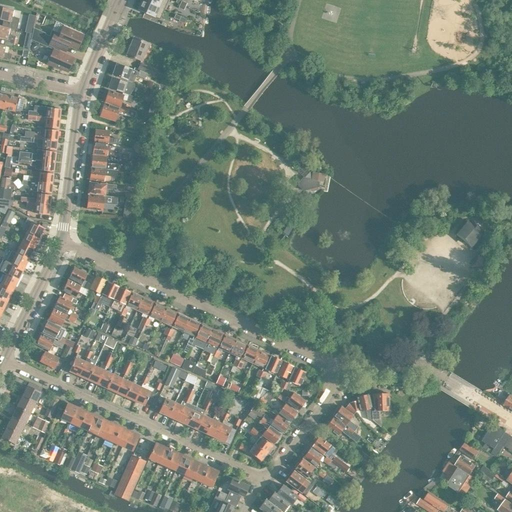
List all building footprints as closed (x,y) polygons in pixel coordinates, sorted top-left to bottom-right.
[(144,0),(142,0),(143,0),(139,10),(160,19),(165,9),(144,0)] [(142,0),(143,0),(142,0),(144,0),(165,9),(168,0),(142,0)] [(2,26),(1,27),(9,28),(9,29),(16,30),(19,18),(12,17),(13,10),(0,7),(0,19),(3,20),(2,26)] [(0,44),(6,46),(13,48),(15,36),(8,35),(9,29),(9,28),(1,27),(2,26),(0,25),(0,44)] [(49,44),(62,50),(65,44),(77,49),(83,36),(63,27),(59,35),(54,33),(49,44)] [(26,32),(22,50),(28,51),(31,40),(30,40),(31,33),(26,32)] [(126,55),(141,61),(148,44),(133,38),(133,39),(131,39),(129,44),(131,45),(126,55)] [(0,44),(0,57),(10,59),(11,54),(4,52),(5,46),(6,46),(0,44)] [(42,59),(48,62),(47,63),(68,72),(73,58),(53,49),(50,57),(44,55),(42,59)] [(139,70),(139,71),(147,74),(147,73),(154,76),(157,70),(140,63),(137,69),(139,70)] [(147,74),(139,71),(139,72),(137,72),(137,71),(116,64),(115,68),(114,68),(112,73),(113,73),(112,75),(133,82),(135,77),(137,76),(145,78),(147,74)] [(108,88),(128,95),(129,95),(129,93),(134,88),(133,84),(112,77),(110,82),(109,81),(108,86),(109,87),(108,88)] [(150,95),(155,97),(158,90),(153,88),(150,95)] [(104,102),(119,106),(120,106),(124,95),(108,90),(106,95),(105,96),(104,99),(105,100),(104,102)] [(0,92),(0,107),(16,109),(17,94),(0,92)] [(129,95),(128,95),(126,100),(134,103),(136,97),(129,95)] [(120,106),(119,106),(119,108),(104,104),(102,109),(100,110),(99,113),(100,114),(100,116),(115,121),(117,113),(122,114),(123,112),(126,113),(126,115),(134,118),(136,111),(120,106)] [(28,111),(28,115),(59,119),(61,109),(37,106),(36,112),(28,111)] [(59,119),(28,115),(27,119),(45,121),(45,127),(58,129),(59,119)] [(24,132),(23,136),(57,140),(58,130),(44,129),(44,134),(34,133),(24,132)] [(93,135),(94,136),(94,141),(118,144),(118,139),(109,138),(109,131),(95,129),(95,131),(93,132),(93,135)] [(57,140),(23,136),(20,136),(19,141),(33,142),(37,142),(36,146),(37,147),(42,148),(42,149),(56,150),(57,140)] [(91,152),(92,153),(92,154),(107,156),(107,150),(117,151),(117,147),(108,145),(108,144),(93,143),(93,148),(91,149),(91,152)] [(287,150),(293,158),(299,153),(293,145),(287,150)] [(141,156),(140,162),(142,162),(143,157),(145,149),(138,148),(137,155),(141,156)] [(19,153),(19,158),(55,162),(56,152),(42,150),(41,156),(31,155),(31,154),(19,153)] [(280,155),(285,161),(289,157),(284,151),(280,155)] [(106,156),(92,155),(92,156),(90,157),(90,160),(91,162),(91,166),(105,168),(105,167),(107,168),(107,169),(117,170),(118,164),(106,163),(106,156)] [(55,162),(19,158),(18,158),(18,162),(30,163),(35,164),(35,169),(40,169),(40,170),(53,172),(55,162)] [(4,167),(2,175),(11,176),(12,168),(4,167)] [(117,170),(107,169),(107,171),(105,171),(105,170),(91,168),(90,173),(88,174),(88,177),(89,179),(89,180),(104,182),(104,175),(116,176),(117,170)] [(29,176),(28,181),(52,183),(53,173),(40,172),(39,177),(29,176)] [(311,189),(317,187),(317,180),(323,181),(324,174),(313,172),(311,179),(304,178),(300,182),(300,186),(304,190),(310,189),(311,189)] [(2,177),(0,185),(0,187),(14,189),(14,185),(8,184),(9,178),(2,177)] [(28,181),(22,180),(22,184),(31,185),(30,191),(51,193),(52,183),(28,181)] [(116,185),(106,184),(89,182),(88,187),(87,188),(87,191),(88,192),(88,194),(104,196),(105,189),(115,190),(116,185)] [(0,198),(7,199),(8,189),(0,187),(0,198)] [(20,201),(26,202),(50,205),(51,195),(37,193),(36,199),(21,197),(20,201)] [(117,197),(103,196),(103,197),(87,196),(87,201),(85,202),(85,206),(86,207),(86,208),(96,210),(98,211),(100,210),(102,210),(103,203),(114,204),(114,201),(116,201),(117,197)] [(50,205),(26,202),(26,206),(36,208),(35,213),(49,215),(50,205)] [(123,214),(122,219),(129,220),(130,218),(131,212),(123,211),(123,214)] [(29,226),(26,232),(39,239),(44,228),(32,222),(32,221),(27,218),(24,223),(29,226)] [(458,233),(459,236),(470,245),(473,246),(483,235),(479,231),(482,229),(474,222),(472,225),(468,221),(458,233)] [(287,224),(283,232),(286,234),(287,234),(291,227),(287,224)] [(26,232),(21,243),(33,249),(39,239),(26,232)] [(21,243),(16,253),(28,259),(33,249),(21,243)] [(6,261),(10,263),(23,270),(28,259),(16,253),(11,251),(6,261)] [(10,263),(5,274),(18,280),(23,270),(10,263)] [(87,282),(85,287),(89,289),(94,278),(85,273),(85,271),(82,269),(80,270),(74,267),(73,268),(71,268),(70,272),(71,273),(68,278),(82,284),(83,281),(87,282)] [(5,274),(0,284),(12,290),(18,280),(5,274)] [(95,275),(94,278),(89,289),(90,289),(100,294),(106,280),(95,275)] [(62,288),(63,289),(62,290),(75,297),(81,286),(67,280),(65,284),(63,284),(62,288)] [(104,299),(111,302),(113,300),(119,286),(108,281),(100,297),(98,303),(102,304),(104,299)] [(0,297),(10,302),(13,296),(10,295),(12,290),(0,284),(0,297)] [(119,306),(123,307),(130,291),(119,286),(113,300),(111,302),(119,306)] [(126,305),(137,310),(143,297),(132,292),(126,305)] [(54,307),(67,314),(72,303),(59,296),(54,307)] [(10,302),(0,297),(0,310),(2,311),(4,307),(7,308),(10,302)] [(141,316),(143,317),(146,318),(147,315),(153,302),(143,297),(137,310),(142,313),(141,316)] [(146,319),(151,321),(152,321),(154,318),(160,321),(166,308),(155,302),(148,318),(147,318),(146,319)] [(176,312),(166,308),(160,321),(170,326),(176,312)] [(48,319),(61,326),(66,315),(53,309),(48,319)] [(172,326),(183,331),(189,318),(178,313),(172,326)] [(116,325),(123,328),(127,319),(120,316),(116,325)] [(146,318),(143,317),(138,328),(141,329),(144,324),(146,319),(147,318),(146,318)] [(189,318),(183,331),(193,336),(199,323),(189,318)] [(42,331),(55,338),(60,327),(47,321),(42,331)] [(103,322),(100,329),(111,334),(114,327),(103,322)] [(195,337),(206,342),(212,329),(201,324),(195,337)] [(85,334),(84,336),(91,339),(93,335),(94,332),(91,330),(87,328),(85,334)] [(170,329),(168,335),(165,339),(169,341),(173,331),(170,329)] [(212,329),(206,342),(217,347),(223,334),(212,329)] [(63,343),(57,340),(57,341),(41,333),(39,338),(37,338),(35,341),(36,343),(36,344),(49,350),(52,344),(55,345),(55,344),(62,347),(63,344),(63,343)] [(103,344),(107,337),(103,335),(98,333),(97,333),(94,340),(103,344)] [(218,348),(229,353),(235,339),(224,334),(218,348)] [(116,341),(107,336),(107,337),(103,344),(103,345),(113,349),(116,341)] [(130,339),(128,343),(130,345),(134,346),(137,339),(135,338),(131,336),(130,339)] [(59,337),(57,340),(63,343),(63,344),(66,345),(72,348),(73,344),(59,337)] [(235,339),(229,353),(240,357),(246,344),(235,339)] [(66,345),(60,359),(64,361),(65,361),(72,348),(66,345)] [(241,358),(252,363),(258,350),(247,345),(241,358)] [(258,350),(252,363),(263,368),(269,355),(258,350)] [(39,361),(53,368),(54,368),(59,371),(64,361),(60,359),(44,351),(39,361)] [(108,352),(106,358),(111,361),(114,354),(108,352)] [(173,353),(170,361),(181,366),(184,357),(173,353)] [(264,369),(275,374),(281,360),(271,355),(264,369)] [(69,371),(78,375),(85,361),(75,357),(69,371)] [(111,361),(106,358),(103,365),(108,367),(111,361)] [(181,367),(191,372),(195,364),(185,359),(181,367)] [(78,375),(88,380),(94,366),(85,361),(78,375)] [(127,361),(124,367),(129,369),(132,363),(127,361)] [(155,361),(153,366),(158,369),(161,363),(155,361)] [(276,374),(287,379),(293,366),(282,361),(276,374)] [(193,372),(203,376),(206,370),(203,369),(195,365),(192,371),(193,372)] [(88,380),(97,384),(103,370),(94,366),(88,380)] [(129,369),(124,367),(121,373),(126,375),(129,369)] [(172,367),(164,384),(172,387),(177,376),(179,370),(174,368),(172,367)] [(287,383),(285,388),(288,390),(292,382),(299,385),(300,384),(301,384),(303,380),(302,379),(305,372),(294,367),(287,383)] [(97,384),(106,388),(113,374),(103,370),(97,384)] [(179,370),(177,376),(185,380),(188,374),(180,370),(179,370)] [(106,388),(116,393),(122,379),(113,374),(106,388)] [(219,376),(216,383),(222,386),(225,378),(219,376)] [(116,393),(125,397),(132,383),(122,379),(116,393)] [(125,397),(135,401),(141,387),(132,383),(125,397)] [(27,385),(22,396),(35,402),(41,392),(27,385)] [(141,387),(135,401),(144,405),(150,391),(141,387)] [(189,388),(186,394),(191,397),(194,390),(189,388)] [(250,399),(256,402),(262,394),(254,390),(250,399)] [(261,397),(268,403),(274,395),(268,390),(261,397)] [(146,401),(151,403),(155,394),(151,392),(146,401)] [(286,402),(298,411),(301,407),(303,407),(305,404),(304,402),(305,401),(293,392),(286,402)] [(373,394),(374,411),(374,419),(379,419),(379,411),(388,411),(388,408),(389,407),(389,405),(388,404),(387,393),(386,393),(384,392),(380,392),(379,393),(373,394)] [(494,398),(500,402),(504,396),(498,392),(494,398)] [(191,397),(186,394),(183,401),(188,403),(191,397)] [(357,400),(349,402),(356,412),(366,409),(368,419),(371,419),(372,419),(374,419),(374,411),(372,411),(368,394),(363,395),(362,394),(358,394),(358,396),(356,396),(357,400)] [(22,396),(17,406),(30,413),(35,402),(22,396)] [(53,397),(46,411),(52,413),(58,399),(53,397)] [(158,412),(168,416),(174,402),(165,398),(158,412)] [(168,416),(177,421),(184,406),(174,402),(168,416)] [(349,427),(348,427),(353,431),(356,427),(348,421),(355,412),(356,412),(349,402),(344,409),(341,406),(340,407),(338,407),(336,410),(337,412),(334,416),(349,427)] [(61,418),(71,422),(77,408),(67,403),(61,418)] [(278,413),(290,422),(293,418),(295,418),(297,415),(296,413),(297,412),(285,403),(278,413)] [(17,406),(11,417),(25,423),(30,413),(17,406)] [(177,421),(187,425),(193,411),(184,406),(177,421)] [(250,410),(261,418),(267,422),(270,418),(254,406),(250,410)] [(71,422),(79,426),(86,412),(77,408),(71,422)] [(187,425),(196,429),(203,415),(193,411),(187,425)] [(79,426),(88,430),(95,416),(86,412),(79,426)] [(270,424),(282,433),(285,429),(287,429),(289,426),(288,424),(289,423),(277,414),(270,424)] [(196,429),(206,434),(212,419),(203,415),(196,429)] [(88,430),(97,434),(103,420),(95,416),(88,430)] [(11,417),(6,427),(20,434),(25,423),(11,417)] [(353,431),(348,427),(347,428),(333,417),(330,421),(328,421),(325,424),(326,426),(325,427),(337,435),(341,431),(356,442),(360,436),(353,431)] [(37,430),(44,433),(49,422),(48,422),(42,419),(37,430)] [(206,434),(215,438),(222,424),(212,419),(206,434)] [(97,434),(106,438),(112,424),(103,420),(97,434)] [(482,441),(494,448),(491,453),(497,456),(510,435),(505,432),(506,431),(493,423),(482,441)] [(106,438),(114,442),(121,428),(112,424),(106,438)] [(222,424),(215,438),(224,442),(231,428),(222,424)] [(262,435),(274,444),(274,443),(276,443),(278,440),(278,438),(281,434),(269,425),(262,435)] [(20,434),(6,427),(1,437),(15,444),(20,434)] [(114,442),(123,446),(130,432),(121,428),(114,442)] [(130,432),(123,446),(132,450),(139,436),(130,432)] [(35,441),(36,441),(40,444),(43,438),(37,435),(35,441)] [(260,436),(254,444),(266,453),(272,445),(260,436)] [(325,457),(335,465),(345,472),(349,467),(334,456),(333,458),(329,455),(334,448),(318,436),(318,437),(316,437),(314,440),(314,442),(311,446),(326,457),(325,457)] [(148,458),(158,462),(165,447),(155,443),(148,458)] [(476,454),(477,452),(474,449),(469,446),(467,445),(464,443),(460,450),(462,451),(473,458),(476,454)] [(266,453),(254,444),(248,452),(261,461),(266,453)] [(30,451),(28,455),(34,458),(38,449),(34,447),(32,451),(30,451)] [(60,447),(53,462),(59,465),(66,450),(60,447)] [(158,462),(167,466),(173,451),(165,447),(158,462)] [(303,454),(304,456),(303,457),(315,466),(322,456),(310,447),(307,451),(305,451),(303,454)] [(167,466),(176,470),(182,455),(173,451),(167,466)] [(362,452),(358,458),(363,461),(367,455),(362,452)] [(69,455),(63,466),(70,469),(75,458),(69,455)] [(108,495),(114,497),(114,495),(127,500),(145,461),(132,455),(115,493),(110,490),(108,495)] [(176,470),(184,474),(191,459),(182,455),(176,470)] [(333,468),(335,465),(325,457),(323,461),(333,468)] [(456,465),(468,473),(473,464),(462,457),(456,465)] [(75,458),(70,469),(79,473),(84,462),(81,461),(75,458)] [(294,466),(295,467),(294,468),(306,477),(311,471),(313,473),(316,469),(302,458),(298,463),(297,462),(294,466)] [(184,474),(193,478),(200,463),(191,459),(184,474)] [(102,466),(94,462),(90,470),(98,474),(102,466)] [(193,478),(202,482),(208,467),(200,463),(193,478)] [(84,464),(80,472),(86,474),(89,467),(84,464)] [(456,466),(449,476),(445,483),(460,493),(463,495),(475,478),(472,476),(456,466)] [(483,466),(479,471),(485,474),(492,479),(495,474),(483,466)] [(208,467),(202,482),(211,486),(218,472),(208,467)] [(305,495),(313,483),(305,477),(304,479),(293,471),(290,475),(288,475),(285,478),(286,480),(285,481),(305,495)] [(322,479),(329,484),(332,479),(326,474),(322,479)] [(485,474),(481,480),(484,482),(485,481),(489,483),(492,480),(492,479),(485,474)] [(0,511),(19,511),(31,484),(8,475),(0,495),(0,494),(0,511)] [(114,488),(118,481),(108,477),(105,484),(114,488)] [(230,490),(227,496),(238,501),(241,495),(244,496),(249,486),(232,478),(227,489),(230,490)] [(276,493),(289,503),(291,504),(297,496),(282,485),(276,493)] [(312,491),(319,497),(324,491),(316,485),(312,491)] [(33,486),(27,500),(31,502),(37,488),(33,486)] [(137,493),(135,498),(141,500),(144,493),(138,490),(137,493)] [(148,490),(144,498),(150,501),(154,492),(148,490)] [(154,492),(149,503),(156,506),(161,495),(154,492)] [(274,492),(268,500),(280,510),(282,511),(289,503),(276,493),(274,492)] [(495,498),(502,503),(498,509),(501,511),(511,511),(511,503),(498,494),(495,498)] [(238,501),(227,496),(224,502),(221,501),(216,511),(229,511),(232,506),(235,508),(238,501)] [(434,496),(429,504),(437,509),(441,511),(449,511),(453,507),(434,496)] [(278,511),(280,510),(268,500),(266,499),(259,508),(264,511),(278,511)] [(172,500),(168,508),(175,511),(176,511),(180,503),(172,500)] [(423,501),(420,507),(427,511),(430,511),(433,507),(423,501)]
